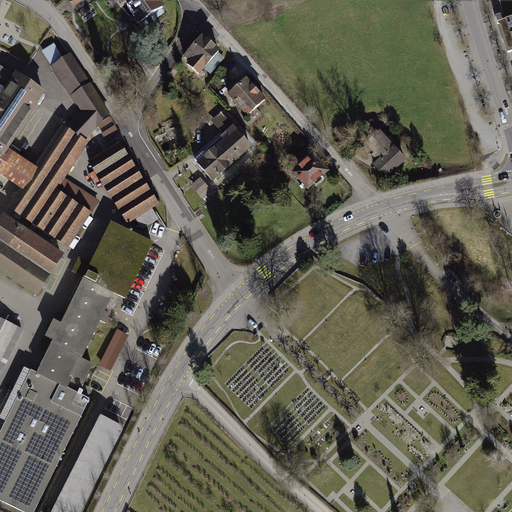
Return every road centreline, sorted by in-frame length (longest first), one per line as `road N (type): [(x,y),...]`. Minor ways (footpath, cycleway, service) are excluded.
road 1 (residential): [(194,7),(379,209)]
road 2 (residential): [(237,298),(125,125)]
road 3 (residential): [(177,376),(320,511)]
road 4 (tertiary): [(379,209),(303,246),(237,298)]
road 5 (residential): [(125,125),(68,36),(27,0)]
road 6 (tertiary): [(177,376),(109,511)]
road 7 (residential): [(469,0),(511,132)]
road 8 (residential): [(194,7),(182,42),(125,125)]
road 9 (tertiary): [(511,183),(379,209)]
